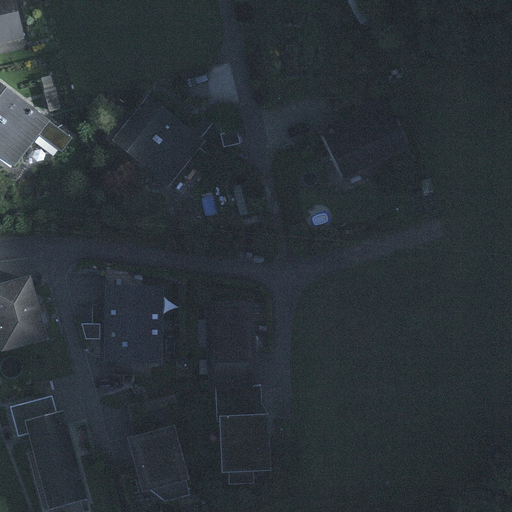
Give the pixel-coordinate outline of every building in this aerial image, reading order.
[(0,0),(0,36),(19,32),(12,0),(0,0)] [(371,0),(351,0),(350,1),(362,22),(379,12),(371,0)] [(64,135),(0,85),(0,151),(14,163),(38,131),(56,145),(64,135)] [(55,89),(45,91),(49,108),(59,106),(55,89)] [(201,140),(150,96),(117,134),(169,178),(201,140)] [(385,105),(325,130),(344,174),(404,148),(385,105)] [(231,106),(217,109),(224,138),(237,135),(231,106)] [(33,274),(0,280),(0,350),(47,341),(33,274)] [(159,288),(110,287),(109,322),(158,323),(159,288)] [(253,302),(209,303),(210,361),(243,361),(255,361),(253,302)] [(158,323),(109,322),(108,357),(157,358),(158,323)] [(243,361),(210,361),(211,384),(244,384),(243,361)] [(72,407),(20,418),(43,511),(45,511),(95,502),(72,407)] [(218,412),(219,468),(267,466),(266,411),(218,412)] [(168,427),(122,437),(140,497),(187,484),(168,427)]
